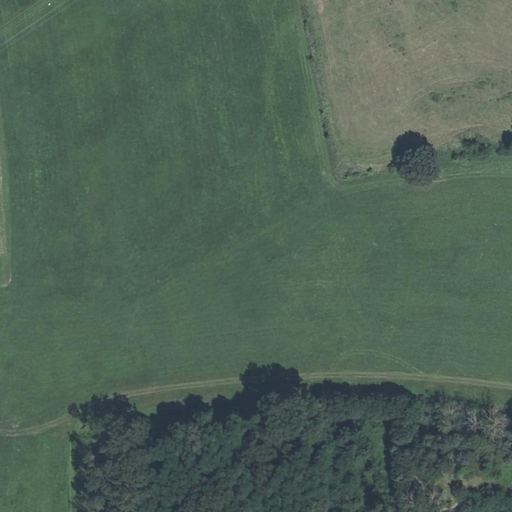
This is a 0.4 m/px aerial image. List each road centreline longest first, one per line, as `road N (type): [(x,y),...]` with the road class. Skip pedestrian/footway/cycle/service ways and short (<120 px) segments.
road 1 (track): [(0,427),(281,386),(511,394)]
road 2 (track): [(95,410),(0,505)]
